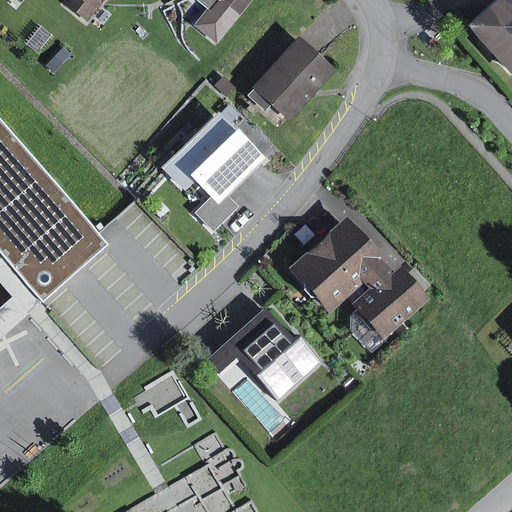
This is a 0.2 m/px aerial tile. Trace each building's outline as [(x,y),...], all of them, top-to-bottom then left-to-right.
[(90,22),(108,0),(78,0),(73,7),(90,22)] [(204,0),(234,25),(255,0),(204,0)] [(511,0),(501,0),(476,23),(511,63),(511,0)] [(268,106),(286,122),(315,90),(331,73),(295,40),(245,94),(263,111),(268,106)] [(0,116),(0,246),(46,300),(111,244),(0,116)] [(218,117),(164,166),(186,191),(201,177),(218,196),(257,161),(218,117)] [(349,215),(293,267),(332,310),(366,279),(386,260),(389,258),(349,215)] [(397,271),(386,260),(366,279),(372,286),(355,302),(388,337),(433,296),(404,265),(397,271)] [(295,339),(266,307),(209,358),(238,390),(258,373),(281,399),(325,360),(301,334),(295,339)] [(196,446),(198,511),(258,511),(258,500),(234,501),(232,445),(196,446)]
